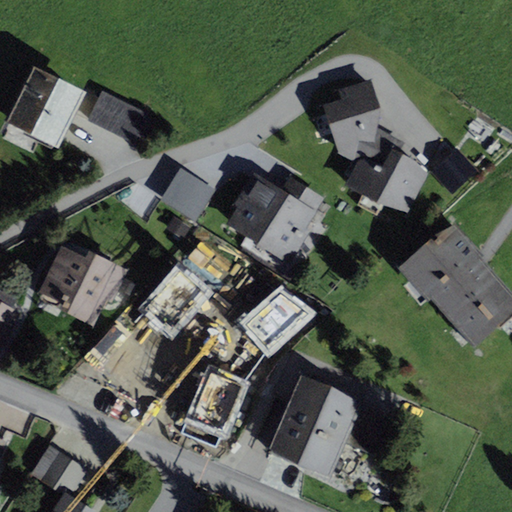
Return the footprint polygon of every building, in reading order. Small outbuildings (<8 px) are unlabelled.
[(86,91),(33,65),(5,121),(58,147),(86,91)] [(356,162),(378,127),(382,110),(370,79),(338,90),(342,99),(324,105),(338,153),(356,162)] [(149,113),(102,91),(88,121),(135,143),(149,113)] [(378,127),(356,162),(345,185),(376,202),(410,212),(429,174),(416,161),(401,153),(405,143),(378,127)] [(216,191),(180,167),(159,199),(195,222),(216,191)] [(238,207),(228,225),(298,269),(326,225),(313,217),(324,198),(289,176),(281,188),(254,171),(234,205),(238,207)] [(453,221),(400,268),(472,347),(511,311),(511,292),(483,261),(481,258),(484,255),(453,221)] [(86,257),(61,245),(38,292),(62,303),(59,309),(94,325),(106,300),(112,303),(128,270),(89,251),(86,257)] [(20,312),(0,301),(0,347),(1,348),(20,312)] [(298,375),(266,448),(331,477),(346,442),(376,456),(391,422),(360,409),(362,404),(298,375)] [(58,426),(35,416),(26,439),(45,447),(48,439),(52,441),(58,426)] [(87,470),(49,446),(31,475),(63,495),(65,491),(71,495),(87,470)] [(97,511),(71,495),(65,491),(63,495),(51,511),(97,511)]
